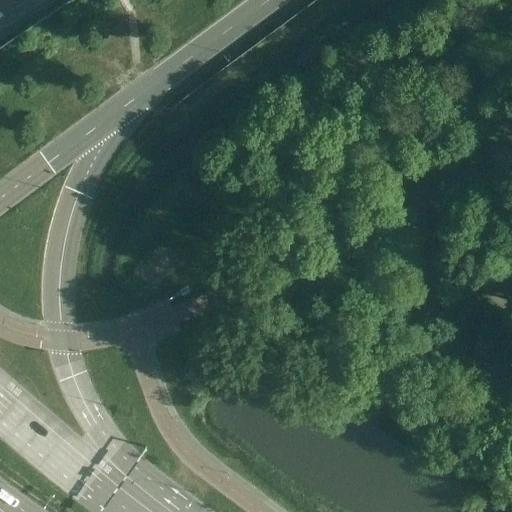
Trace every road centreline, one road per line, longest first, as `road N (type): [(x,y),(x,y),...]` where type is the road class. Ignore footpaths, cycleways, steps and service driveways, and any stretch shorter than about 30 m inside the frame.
road 1 (trunk): [(146,505),(95,430),(62,347),(58,311),(65,225),(119,109)]
road 2 (trunk): [(119,109),(272,0)]
road 3 (tertiary): [(146,505),(48,446),(0,404)]
road 4 (trunk): [(0,198),(119,109)]
